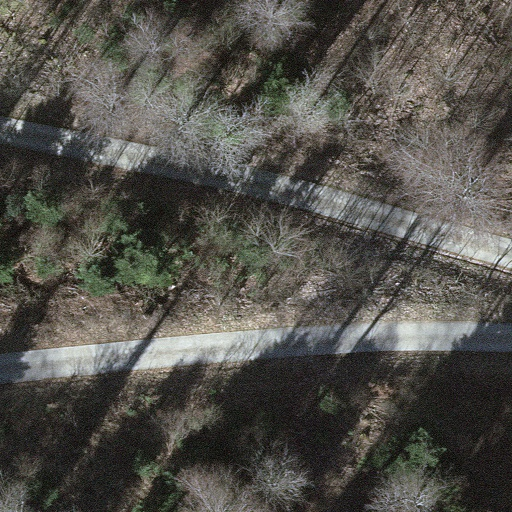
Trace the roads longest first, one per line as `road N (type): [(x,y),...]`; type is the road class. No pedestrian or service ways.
road 1 (track): [(511,254),(382,216),(0,142)]
road 2 (unclassified): [(511,340),(0,374)]
